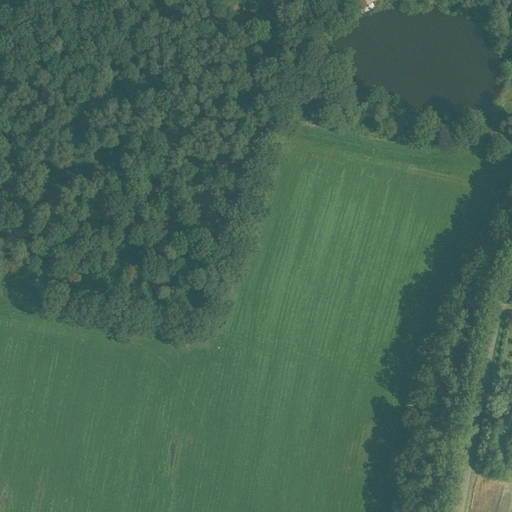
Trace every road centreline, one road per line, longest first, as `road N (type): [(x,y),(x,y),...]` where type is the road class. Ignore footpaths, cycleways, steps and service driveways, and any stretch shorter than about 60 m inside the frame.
road 1 (unclassified): [(460,511),(493,327),(511,273)]
road 2 (track): [(0,277),(229,325)]
